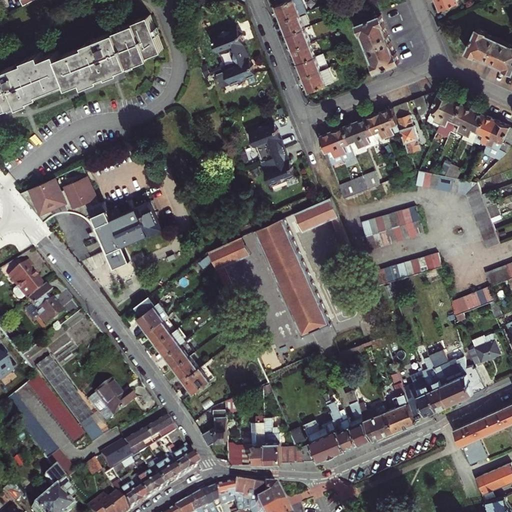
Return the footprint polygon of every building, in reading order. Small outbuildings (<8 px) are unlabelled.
[(289,0),(280,4),(286,19),(303,12),(308,10),(304,0),(289,0)] [(462,4),(460,0),(439,0),(444,11),(462,4)] [(22,2),(15,5),(18,12),(32,4),(30,1),(24,4),(22,2)] [(0,110),(21,102),(22,103),(34,99),(33,96),(43,92),(42,89),(71,78),(72,83),(88,77),(90,82),(125,68),(124,66),(153,55),(152,52),(166,46),(153,12),(137,18),(139,21),(90,39),(91,43),(63,54),(61,50),(47,56),(45,51),(30,57),(31,60),(0,71),(0,110)] [(303,12),(286,19),(291,32),(308,25),(303,12)] [(386,23),(383,13),(359,22),(363,32),(364,32),(375,61),(373,61),(377,70),(401,61),(397,52),(396,53),(385,23),(386,23)] [(291,32),(297,46),(314,39),(308,25),(291,32)] [(253,60),(243,35),(244,35),(243,32),(242,33),(240,28),(216,37),(222,51),(233,46),(241,65),(253,60)] [(478,53),(506,66),(506,67),(511,69),(511,42),(487,33),(487,31),(478,28),(468,50),(477,54),(478,53)] [(314,39),(297,46),(303,61),(320,54),(314,39)] [(320,54),(303,61),(309,75),(332,65),(327,51),(320,54)] [(259,75),(256,69),(258,68),(257,65),(255,66),(253,60),(241,65),(220,73),(226,88),(251,78),(254,84),(260,81),(258,75),(259,75)] [(332,65),(309,75),(315,89),(341,79),(335,64),(332,65)] [(430,117),(442,122),(452,99),(440,94),(430,117)] [(421,97),(414,99),(420,115),(427,112),(421,97)] [(452,99),(442,122),(453,127),(463,104),(452,99)] [(406,102),(398,105),(402,115),(409,113),(406,102)] [(453,127),(465,132),(475,110),(463,104),(453,127)] [(398,105),(393,107),(402,129),(405,134),(418,130),(415,124),(410,112),(409,113),(402,115),(398,105)] [(393,107),(383,111),(391,134),(402,129),(393,107)] [(465,132),(477,138),(487,115),(475,110),(465,132)] [(383,111),(370,116),(379,139),(391,134),(383,111)] [(477,138),(488,143),(498,120),(487,115),(477,138)] [(370,116),(358,121),(367,144),(373,141),(379,139),(370,116)] [(276,119),(252,129),(265,159),(274,156),(272,151),(287,146),(279,127),(281,126),(280,123),(278,124),(276,119)] [(503,139),(510,125),(498,120),(488,143),(485,151),(501,157),(511,146),(511,144),(502,141),(503,139)] [(367,144),(358,121),(347,125),(356,148),(367,144)] [(356,148),(347,125),(335,130),(346,160),(358,155),(356,148)] [(511,142),(511,126),(510,125),(503,139),(511,142)] [(335,130),(322,135),(334,164),(346,160),(335,130)] [(418,130),(405,134),(411,150),(422,146),(419,138),(420,137),(418,130)] [(274,156),(265,159),(275,183),(298,174),(296,169),(297,168),(296,165),(294,165),(287,146),(272,151),(274,156)] [(358,155),(346,160),(348,165),(360,160),(358,155)] [(407,157),(401,159),(406,173),(413,171),(407,157)] [(394,178),(389,164),(378,168),(384,182),(394,178)] [(418,183),(425,184),(427,171),(421,169),(418,183)] [(365,175),(370,187),(382,183),(377,170),(365,175)] [(425,184),(431,185),(434,172),(427,171),(425,184)] [(431,185),(438,187),(441,173),(434,172),(431,185)] [(441,173),(438,187),(444,188),(447,175),(446,175),(441,173)] [(365,175),(353,179),(358,192),(370,187),(365,175)] [(451,190),(454,176),(447,175),(444,188),(451,190)] [(63,189),(58,176),(21,192),(34,207),(46,222),(53,210),(51,206),(66,200),(70,208),(72,208),(75,208),(77,208),(79,209),(81,210),(84,211),(85,213),(87,215),(95,211),(100,223),(98,223),(116,262),(130,256),(126,244),(163,228),(152,202),(124,213),(121,207),(111,211),(106,200),(101,202),(90,178),(78,183),(77,180),(65,185),(66,188),(63,189)] [(451,190),(458,191),(461,177),(459,177),(454,176),(451,190)] [(479,181),(472,180),(461,177),(458,191),(469,193),(479,181)] [(353,179),(341,184),(346,196),(358,192),(353,179)] [(479,181),(469,193),(471,200),(485,195),(484,194),(479,181)] [(485,195),(471,200),(474,206),(487,201),(485,195)] [(348,253),(354,251),(333,196),(325,200),(334,219),(348,253)] [(307,231),(334,219),(325,200),(324,200),(298,212),(307,231)] [(474,206),(476,213),(490,208),(489,205),(487,201),(474,206)] [(503,213),(499,202),(489,205),(490,208),(492,215),(493,217),(503,213)] [(417,205),(410,207),(414,221),(421,220),(417,205)] [(402,210),(407,224),(414,221),(410,207),(402,210)] [(476,213),(479,220),(492,215),(490,208),(476,213)] [(407,224),(402,210),(396,212),(400,226),(407,224)] [(396,212),(389,214),(393,228),(400,226),(396,212)] [(389,214),(382,216),(386,230),(393,228),(389,214)] [(492,215),(479,220),(482,226),(495,221),(493,217),(492,215)] [(382,216),(376,217),(380,232),(386,230),(382,216)] [(286,217),(256,230),(303,336),(332,323),(286,217)] [(380,232),(376,217),(369,219),(373,233),(380,232)] [(373,233),(369,219),(363,221),(367,235),(373,233)] [(421,220),(414,221),(418,235),(425,234),(421,220)] [(418,235),(414,221),(407,224),(411,237),(418,235)] [(482,226),(484,233),(497,228),(495,221),(482,226)] [(411,237),(407,224),(400,226),(405,239),(411,237)] [(400,226),(393,228),(398,241),(405,239),(400,226)] [(398,241),(393,228),(386,230),(391,243),(398,241)] [(497,228),(484,233),(487,239),(500,235),(497,228)] [(391,243),(386,230),(380,232),(384,245),(391,243)] [(384,245),(380,232),(373,233),(378,247),(384,245)] [(378,247),(373,233),(367,235),(371,249),(378,247)] [(242,300),(226,265),(253,252),(245,235),(213,249),(212,250),(223,276),(230,290),(235,303),(242,300)] [(500,235),(487,239),(490,246),(502,242),(500,235)] [(440,253),(432,255),(437,269),(444,267),(440,253)] [(432,255),(426,257),(430,271),(437,269),(432,255)] [(430,271),(426,257),(419,259),(423,273),(430,271)] [(423,273),(419,259),(413,261),(417,275),(423,273)] [(44,287),(31,269),(33,267),(28,261),(9,276),(27,300),(44,287)] [(417,275),(413,261),(405,263),(409,277),(417,275)] [(405,263),(398,266),(402,279),(406,278),(409,277),(405,263)] [(511,278),(507,265),(500,268),(505,281),(511,278)] [(398,266),(392,267),(396,281),(402,279),(398,266)] [(392,267),(385,269),(389,283),(390,283),(396,281),(392,267)] [(505,281),(500,268),(493,271),(499,283),(503,282),(505,281)] [(385,269),(378,271),(382,285),(389,283),(385,269)] [(382,285),(378,271),(372,273),(376,287),(382,285)] [(488,273),(493,286),(499,283),(493,271),(488,273)] [(364,276),(369,289),(376,287),(372,273),(364,276)] [(32,306),(33,305),(36,310),(34,311),(45,326),(53,320),(56,319),(57,318),(64,312),(54,299),(51,301),(48,296),(51,294),(47,287),(46,288),(44,287),(27,300),(32,306)] [(492,287),(484,290),(489,302),(497,299),(492,287)] [(484,290),(478,292),(483,304),(489,302),(484,290)] [(478,292),(471,295),(476,307),(483,304),(478,292)] [(476,307),(471,295),(464,297),(469,310),(476,307)] [(141,317),(152,330),(167,319),(171,316),(173,315),(163,301),(159,304),(153,296),(138,307),(144,315),(141,317)] [(469,310),(464,297),(453,301),(456,314),(469,310)] [(503,313),(497,299),(489,302),(496,316),(503,313)] [(171,316),(167,319),(176,331),(180,328),(171,316)] [(161,342),(176,331),(167,319),(152,330),(161,342)] [(386,336),(380,319),(375,321),(378,331),(375,332),(377,339),(386,336)] [(176,331),(161,342),(170,354),(185,343),(189,340),(180,328),(176,331)] [(495,335),(469,346),(475,362),(502,351),(495,335)] [(269,372),(283,364),(270,340),(256,347),(269,372)] [(185,343),(170,354),(179,366),(194,355),(185,343)] [(0,386),(20,372),(4,351),(0,353),(0,386)] [(440,406),(452,401),(439,365),(434,353),(429,355),(435,372),(428,375),(433,387),(440,406)] [(194,355),(179,366),(188,377),(203,366),(194,355)] [(465,356),(439,365),(452,401),(486,387),(477,365),(475,365),(474,363),(467,366),(465,356)] [(220,376),(209,362),(204,365),(215,380),(220,376)] [(96,421),(49,364),(36,375),(82,432),(84,431),(93,423),(96,421)] [(215,380),(204,365),(203,366),(188,377),(199,391),(215,380)] [(82,433),(37,376),(26,385),(72,442),(82,433)] [(100,418),(104,422),(132,398),(126,390),(120,395),(108,379),(92,392),(93,393),(86,399),(100,418)] [(399,406),(389,409),(397,431),(419,422),(417,415),(412,401),(403,380),(397,382),(401,394),(395,397),(399,406)] [(412,401),(417,415),(440,406),(433,387),(420,393),(422,397),(412,401)] [(359,421),(352,424),(360,443),(374,437),(359,399),(355,388),(347,391),(359,421)] [(324,393),(336,420),(348,448),(360,443),(352,424),(349,417),(344,419),(335,399),(332,401),(328,392),(324,393)] [(63,481),(73,473),(57,452),(58,452),(32,418),(14,396),(3,405),(29,438),(41,454),(51,465),(63,481)] [(370,402),(359,399),(374,437),(375,439),(397,431),(389,409),(386,401),(372,407),(370,402)] [(511,403),(457,428),(472,463),(489,456),(481,436),(511,423),(511,403)] [(230,439),(230,408),(216,408),(216,416),(218,416),(219,428),(214,428),(205,434),(211,445),(219,440),(230,439)] [(285,461),(284,446),(283,431),(276,431),(275,416),(267,417),(267,421),(268,462),(285,461)] [(160,421),(150,427),(156,435),(159,440),(174,430),(172,426),(167,417),(160,421)] [(305,460),(318,460),(348,448),(336,420),(324,425),(326,429),(322,430),(318,420),(305,425),(313,443),(299,447),(305,460)] [(268,462),(267,421),(260,421),(260,441),(230,443),(230,458),(231,463),(268,462)] [(101,433),(96,427),(93,423),(84,431),(92,441),(101,433)] [(307,438),(302,426),(292,430),(297,443),(307,438)] [(122,443),(131,458),(144,450),(140,444),(156,435),(150,427),(122,443)] [(174,447),(175,449),(189,472),(198,465),(183,441),(174,447)] [(122,443),(93,459),(99,471),(103,476),(131,458),(122,443)] [(299,445),(284,446),(285,461),(305,460),(299,447),(299,445)] [(189,472),(175,449),(169,452),(171,455),(168,457),(173,466),(179,478),(189,472)] [(173,466),(168,457),(166,456),(158,461),(171,483),(179,478),(173,466)] [(85,464),(91,476),(99,471),(93,459),(85,464)] [(147,465),(148,467),(162,489),(171,483),(158,461),(157,460),(147,465)] [(511,462),(477,478),(489,503),(508,494),(511,492),(511,462)] [(34,511),(68,511),(71,509),(65,502),(73,495),(63,481),(51,465),(42,473),(54,489),(31,508),(34,511)] [(140,473),(153,495),(162,489),(148,467),(139,472),(140,473)] [(131,478),(144,500),(153,495),(140,473),(131,478)] [(120,479),(136,505),(144,500),(131,478),(128,474),(120,479)] [(0,483),(16,502),(24,495),(13,482),(0,478),(0,483)] [(115,496),(127,511),(136,505),(120,479),(119,478),(108,485),(111,490),(115,496)] [(218,504),(222,511),(231,511),(226,502),(234,500),(233,484),(213,486),(213,488),(218,504)] [(238,511),(243,509),(243,485),(233,484),(234,500),(238,511)] [(243,485),(243,509),(247,508),(250,507),(252,504),(252,486),(243,485)] [(259,511),(282,502),(275,487),(261,486),(258,501),(252,504),(250,507),(247,508),(249,511),(259,511)] [(252,486),(252,504),(258,501),(261,486),(252,486)] [(213,488),(206,491),(213,505),(216,511),(222,511),(218,504),(213,488)] [(206,491),(199,494),(207,508),(213,505),(206,491)] [(199,494),(191,498),(200,511),(207,508),(199,494)] [(508,494),(489,503),(490,511),(465,511),(464,511),(463,511),(461,511),(460,511),(459,511),(458,511),(457,511),(511,511),(511,507),(508,502),(508,494)] [(91,503),(84,508),(87,511),(126,511),(127,511),(115,496),(107,501),(105,498),(93,506),(91,503)] [(200,511),(191,498),(185,502),(192,511),(200,511)] [(192,511),(185,502),(173,509),(174,511),(192,511)] [(286,511),(282,502),(259,511),(286,511)]
